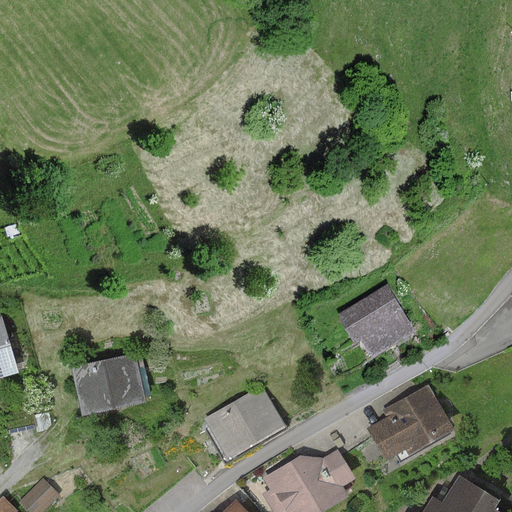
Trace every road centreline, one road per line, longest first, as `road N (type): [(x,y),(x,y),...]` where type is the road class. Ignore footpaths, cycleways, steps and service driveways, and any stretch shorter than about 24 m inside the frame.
road 1 (residential): [(187,511),(288,439),(412,370)]
road 2 (residential): [(511,285),(412,370)]
